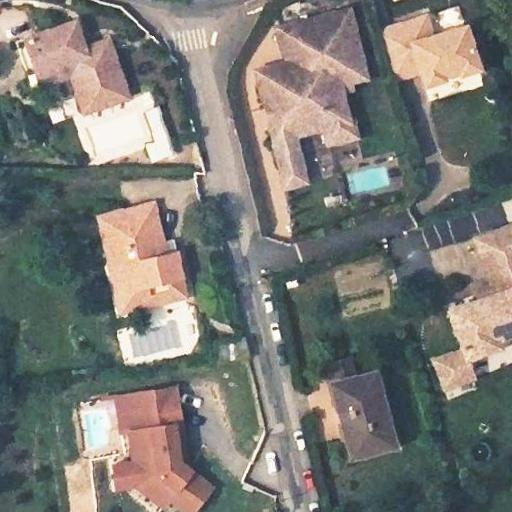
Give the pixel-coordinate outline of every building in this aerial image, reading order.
[(343,12),(284,27),(293,63),(279,66),(248,74),(257,108),(273,104),(276,114),(269,116),(262,128),(272,172),(295,167),(289,140),(317,133),(321,149),(351,141),(347,124),(342,125),(335,96),(340,87),(361,82),(343,12)] [(422,17),(376,35),(393,82),(418,73),(423,87),(441,81),(440,76),(457,71),(458,75),(476,69),(462,27),(429,37),(422,17)] [(128,97),(111,45),(86,53),(83,46),(74,19),(15,39),(31,86),(71,73),(83,111),(128,97)] [(293,63),(284,27),(270,31),(279,66),(293,63)] [(108,37),(83,46),(86,53),(111,45),(108,37)] [(153,140),(167,135),(157,104),(142,109),(153,140)] [(273,104),(257,108),(262,128),(269,116),(276,114),(273,104)] [(174,154),(167,135),(153,140),(143,143),(149,162),(174,154)] [(295,167),(272,172),(278,191),(300,186),(295,167)] [(185,294),(174,249),(165,251),(153,202),(98,215),(105,249),(112,248),(122,289),(145,284),(148,303),(185,294)] [(492,269),(487,271),(493,285),(496,295),(480,301),(449,313),(463,352),(447,358),(458,387),(476,381),(469,362),(503,349),(500,342),(511,337),(511,226),(481,239),(492,269)] [(487,271),(492,269),(481,239),(476,241),(487,271)] [(112,248),(105,249),(119,309),(148,303),(145,284),(122,289),(112,248)] [(496,295),(493,285),(476,292),(480,301),(496,295)] [(217,361),(248,357),(244,336),(213,341),(217,361)] [(447,358),(436,362),(446,391),(458,387),(447,358)] [(334,386),(356,380),(352,361),(329,366),(334,386)] [(389,443),(381,410),(384,409),(375,375),(356,380),(334,386),(352,459),(367,455),(366,449),(389,443)] [(177,387),(114,392),(118,434),(127,433),(129,459),(111,461),(115,504),(206,496),(203,467),(184,469),(177,387)] [(389,443),(366,449),(367,455),(368,459),(398,451),(387,408),(384,409),(381,410),(389,443)]
